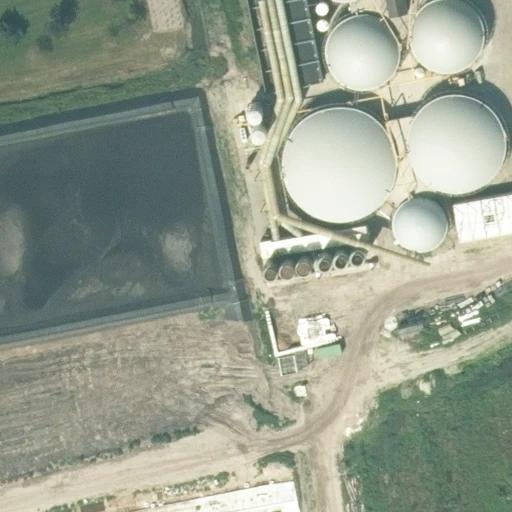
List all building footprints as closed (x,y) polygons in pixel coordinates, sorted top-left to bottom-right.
[(423,0),(421,2),(418,6),(414,13),(411,19),(410,25),(410,32),(412,39),(414,44),(416,49),(419,52),(424,57),(428,60),(432,62),(438,64),(444,66),(449,65),(455,65),(460,63),(465,61),(469,59),(474,54),(476,52),(478,50),(480,47),(482,41),(484,37),(484,31),(484,25),(483,19),(482,14),(479,9),(476,4),(472,1),(471,0),(423,0)] [(366,7),(358,7),(348,10),(342,14),(336,20),(332,25),(329,33),(327,42),(327,50),(329,57),(331,62),(335,67),(339,71),(343,74),(350,78),(359,81),(366,81),(371,81),(377,79),(385,75),(390,71),(393,67),(397,62),(400,54),(401,43),(400,32),(397,26),(393,20),(383,12),(376,9),(366,7)] [(465,89),(456,88),(447,90),(441,92),(435,95),(430,98),(422,106),(420,109),(415,117),(413,121),(411,129),(411,135),(411,143),(412,150),(415,157),(417,161),(420,165),(423,170),(427,174),(432,177),(437,180),(445,184),(448,185),(457,186),(463,186),(469,185),(475,184),(482,181),(487,178),(491,175),(494,172),(497,169),(500,165),(502,161),(505,155),(507,149),(509,142),(509,135),(508,129),(506,121),(504,117),(500,109),(496,104),(491,100),(484,95),(480,92),(472,90),(465,89)] [(284,150),(283,160),(283,163),(284,170),(287,182),(291,190),(298,200),(304,205),(311,210),(321,214),(331,217),(339,218),(347,218),(356,217),(363,214),(369,211),(377,205),(385,198),(390,190),(395,182),(397,172),(398,162),(397,155),(396,146),(392,136),(388,129),(383,121),(375,114),(362,107),(353,105),(347,104),(336,104),(325,106),(314,110),(302,118),(294,127),(288,137),(284,150)] [(511,191),(455,202),(461,240),(511,230),(511,191)] [(430,193),(423,192),(412,195),(407,197),(402,202),(399,206),(397,210),(396,217),(396,223),(397,229),(399,233),(402,237),(405,240),(408,243),(413,245),(418,246),(423,247),(427,246),(432,245),(435,244),(439,241),(443,237),(446,233),(447,231),(449,227),(450,220),(449,215),(448,210),(446,206),(443,202),(440,199),(434,195),(430,193)] [(283,322),(325,314),(320,283),(278,290),(283,322)] [(436,311),(459,301),(454,292),(432,302),(436,311)]
